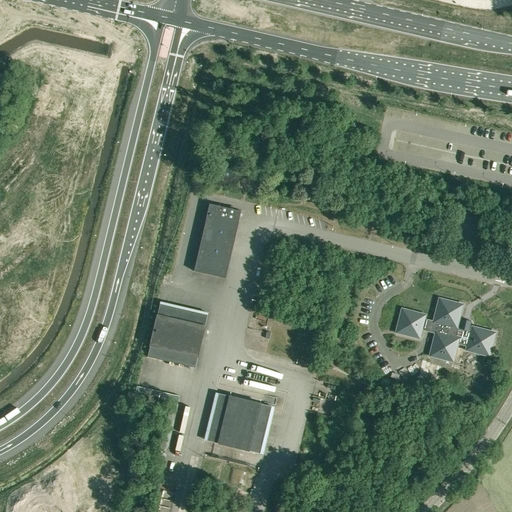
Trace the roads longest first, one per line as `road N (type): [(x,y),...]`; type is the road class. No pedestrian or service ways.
road 1 (motorway): [(0,450),(68,394),(99,341),(184,22)]
road 2 (motorway): [(161,16),(83,331),(48,386),(0,425)]
road 3 (primary): [(184,22),(511,89)]
road 4 (primary): [(511,42),(320,0)]
road 5 (unclassified): [(511,402),(428,511)]
road 6 (unknown): [(409,258),(371,314),(377,343),(403,358)]
